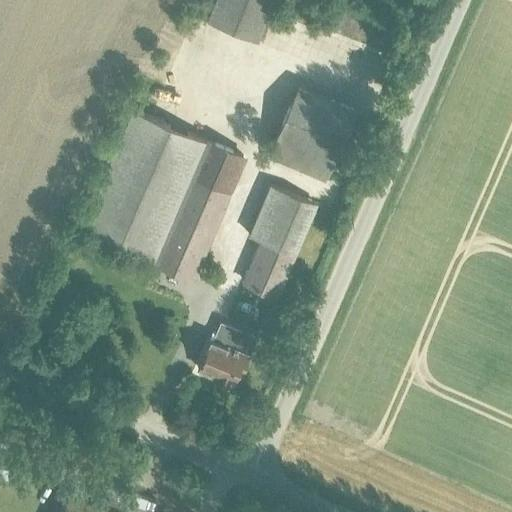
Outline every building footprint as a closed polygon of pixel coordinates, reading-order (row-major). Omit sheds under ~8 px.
[(214,0),(207,18),(258,39),(274,0),(214,0)] [(293,93),(350,117),(355,105),(299,81),(293,93)] [(350,117),(293,93),(269,150),(326,174),(350,117)] [(132,107),(80,228),(154,259),(153,261),(195,278),(248,154),(206,136),(206,138),(132,107)] [(260,238),(242,280),(275,294),(315,201),(270,182),(248,233),(260,238)] [(213,331),(198,367),(215,375),(214,378),(230,385),(231,381),(233,382),(238,370),(242,371),(257,336),(220,321),(216,332),(213,331)] [(110,511),(59,489),(49,511),(110,511)]
